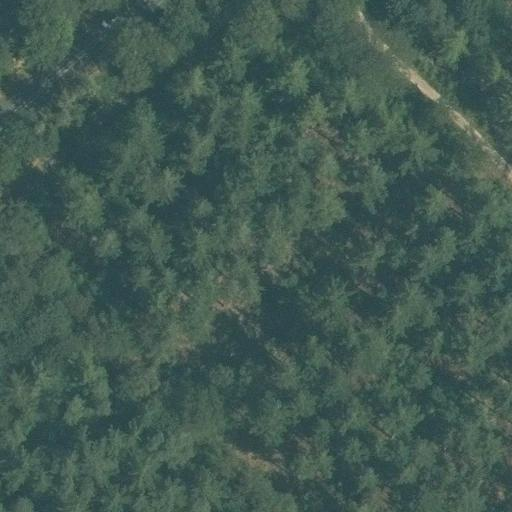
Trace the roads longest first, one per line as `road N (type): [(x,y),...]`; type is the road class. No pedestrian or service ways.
road 1 (track): [(342,0),(511,177)]
road 2 (primary): [(0,130),(145,0)]
